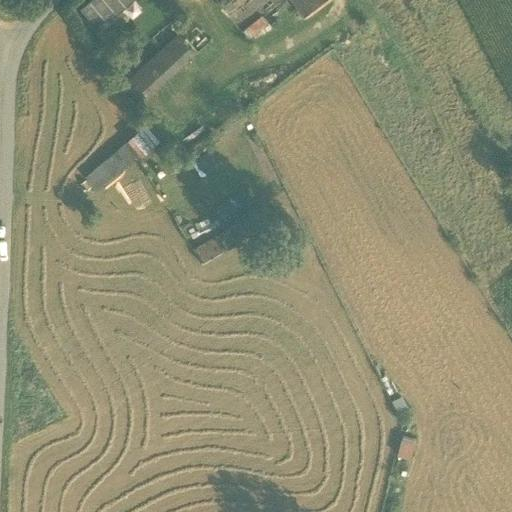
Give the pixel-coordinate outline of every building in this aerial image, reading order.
[(100,31),(135,0),(89,0),(80,8),(100,31)] [(213,0),(238,31),(239,31),(278,0),(213,0)] [(329,0),(288,0),(303,20),(329,0)] [(123,85),(141,104),(210,41),(190,19),(176,31),(178,33),(123,85)] [(126,141),(83,178),(95,190),(138,156),(140,158),(149,151),(136,134),(127,141),(126,141)] [(200,264),(262,229),(254,214),(192,249),(191,250),(200,264)] [(420,445),(406,441),(401,458),(414,463),(420,445)]
